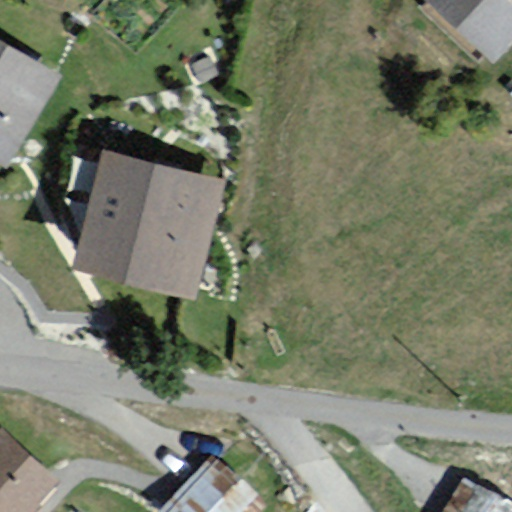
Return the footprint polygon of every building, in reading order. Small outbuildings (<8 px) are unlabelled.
[(511,0),(419,0),(492,62),(511,39),(511,0)] [(0,157),(10,163),(57,75),(0,44),(0,157)] [(226,176),(103,148),(76,267),(199,294),(226,176)] [(0,511),(28,511),(55,480),(0,434),(0,511)] [(211,454),(160,510),(162,511),(255,511),(265,502),(211,454)] [(511,511),(511,505),(457,477),(438,511),(511,511)]
